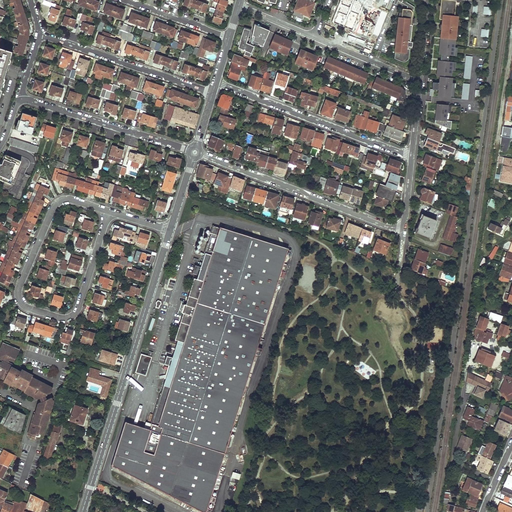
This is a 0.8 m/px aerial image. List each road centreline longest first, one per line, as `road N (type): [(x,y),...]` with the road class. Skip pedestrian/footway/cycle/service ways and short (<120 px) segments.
road 1 (tertiary): [(169,230),(82,511)]
road 2 (residential): [(411,156),(405,215),(400,226),(389,226),(200,154)]
road 3 (residential): [(109,211),(70,199),(52,209),(18,294),(22,304),(61,318),(73,314),(89,271)]
road 4 (residential): [(215,82),(411,156)]
road 5 (residential): [(212,92),(39,34)]
road 6 (residential): [(19,95),(188,149)]
